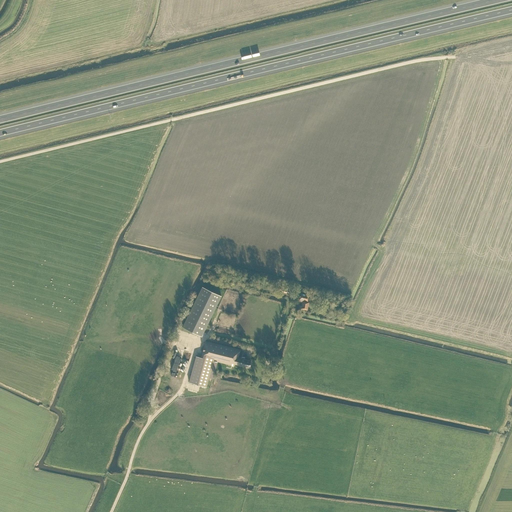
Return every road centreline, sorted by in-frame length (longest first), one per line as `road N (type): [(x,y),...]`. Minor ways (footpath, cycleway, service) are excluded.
road 1 (motorway): [(0,133),(511,10)]
road 2 (motorway): [(498,0),(0,119)]
road 3 (track): [(0,161),(176,119)]
